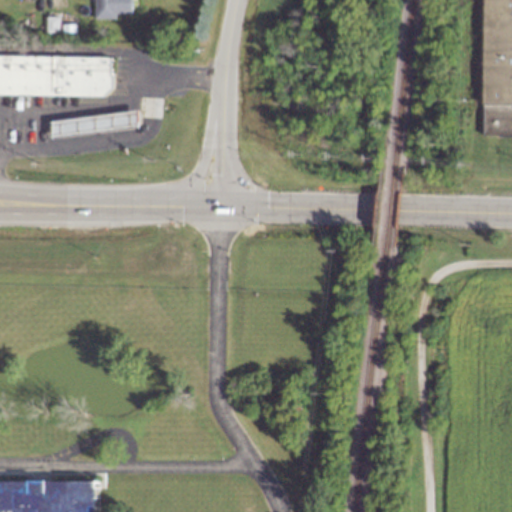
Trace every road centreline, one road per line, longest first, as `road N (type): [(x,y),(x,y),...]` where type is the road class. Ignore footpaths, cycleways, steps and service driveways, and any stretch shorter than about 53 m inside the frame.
road 1 (primary): [(222,207),(511,214)]
road 2 (primary): [(225,77),(203,173),(185,190),(137,206)]
road 3 (tertiary): [(225,77),(222,207)]
